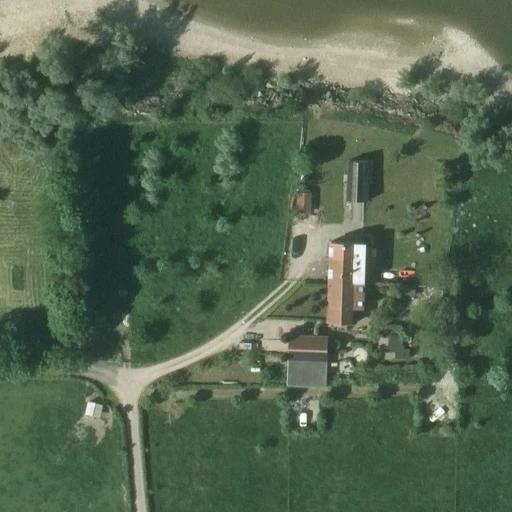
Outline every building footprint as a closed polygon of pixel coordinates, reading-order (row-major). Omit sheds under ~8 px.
[(369,162),(347,162),(347,201),(368,201),(369,162)] [(309,192),(299,191),(299,213),(309,214),(309,192)] [(330,243),(329,282),(364,284),(365,244),(330,243)] [(329,282),(327,322),(356,323),(356,308),(363,308),(364,284),(329,282)] [(396,352),(395,358),(409,359),(410,349),(403,349),(403,341),(397,336),(389,341),(388,349),(396,352)] [(290,359),(289,383),(324,385),(325,360),(326,338),(291,337),(290,359)] [(423,424),(450,425),(451,404),(423,403),(423,424)] [(317,404),(290,405),(291,426),(318,425),(317,404)]
